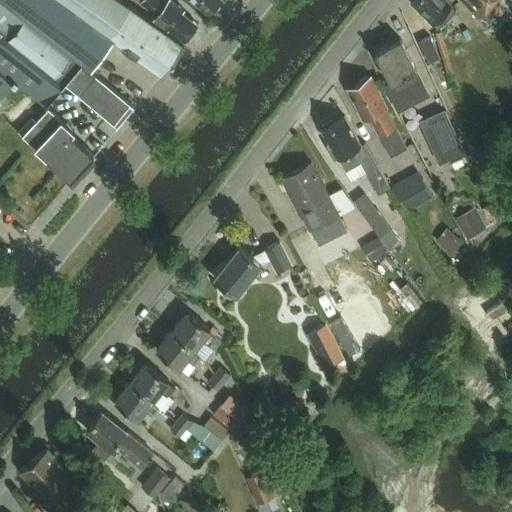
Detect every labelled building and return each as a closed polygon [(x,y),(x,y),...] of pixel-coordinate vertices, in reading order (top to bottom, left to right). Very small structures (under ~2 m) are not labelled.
[(91,68),(5,0),(0,0),(0,98),(15,80),(46,105),(65,81),(116,122),(132,101),(91,68)] [(5,0),(91,68),(115,37),(160,71),(163,74),(185,43),(123,0),(5,0)] [(169,26),(182,37),(185,39),(198,23),(182,11),(182,7),(174,0),(167,0),(166,1),(165,0),(140,0),(157,13),(153,17),(168,28),(169,26)] [(194,0),(206,10),(210,12),(219,0),(194,0)] [(447,0),(412,0),(421,10),(420,11),(429,20),(432,20),(438,27),(456,9),(447,0)] [(466,0),(479,13),(492,0),(466,0)] [(419,40),(429,62),(440,57),(430,35),(419,40)] [(401,38),(375,50),(391,81),(385,84),(397,107),(428,91),(416,70),(401,38)] [(370,76),(349,87),(356,102),(358,109),(363,119),(370,115),(380,134),(391,155),(407,147),(396,125),(386,107),(387,106),(370,76)] [(70,179),(94,153),(71,133),(74,130),(48,107),(22,135),(70,179)] [(427,119),(445,160),(465,150),(447,110),(427,119)] [(345,115),(321,128),(329,140),(327,146),(334,158),(339,155),(346,169),(361,161),(379,193),(391,186),(365,142),(362,144),(345,115)] [(312,162),(284,177),(311,228),(339,213),(312,162)] [(397,188),(410,211),(435,198),(422,174),(397,188)] [(381,237),(391,229),(365,194),(355,202),(381,237)] [(468,236),(487,227),(475,205),(457,215),(468,236)] [(436,240),(453,252),(463,239),(446,227),(436,240)] [(278,269),(292,262),(280,239),(252,253),(241,245),(214,276),(236,293),(261,261),(270,256),(278,269)] [(174,328),(196,345),(203,337),(209,342),(214,346),(221,338),(216,333),(209,328),(211,326),(189,310),(174,328)] [(307,332),(327,366),(347,356),(327,321),(307,332)] [(194,347),(196,345),(174,328),(157,349),(179,366),(188,373),(196,364),(193,362),(201,352),(194,347)] [(132,380),(154,397),(161,389),(167,394),(175,385),(168,380),(170,378),(147,361),(132,380)] [(221,365),(215,373),(225,381),(231,373),(221,365)] [(215,373),(209,381),(219,389),(225,381),(215,373)] [(153,400),(154,397),(132,380),(116,400),(139,418),(146,408),(152,413),(159,405),(153,400)] [(232,428),(239,419),(221,404),(214,413),(232,428)] [(102,410),(87,429),(99,438),(92,448),(105,458),(112,448),(115,442),(143,463),(154,448),(102,410)] [(178,420),(187,427),(193,419),(184,412),(178,420)] [(194,420),(188,428),(201,438),(215,449),(231,429),(212,414),(205,424),(194,420)] [(180,435),(187,427),(178,420),(171,428),(180,435)] [(48,447),(21,470),(56,511),(87,483),(73,467),(69,471),(48,447)] [(156,497),(171,477),(156,466),(141,486),(156,497)] [(260,502),(275,496),(263,468),(248,475),(260,502)] [(170,501),(185,482),(176,475),(162,494),(170,501)]
